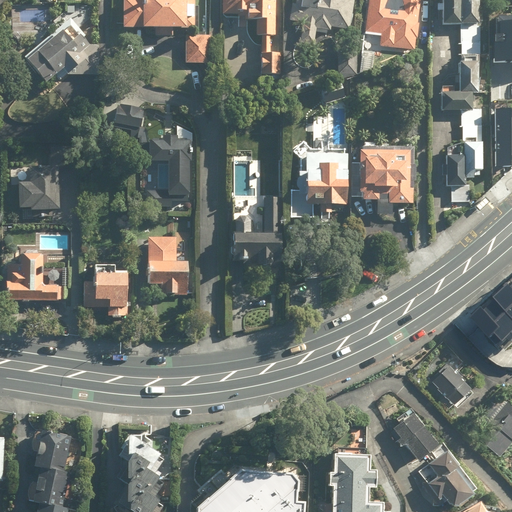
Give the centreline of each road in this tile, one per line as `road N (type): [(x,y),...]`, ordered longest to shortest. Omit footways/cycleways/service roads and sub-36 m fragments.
road 1 (primary): [(423,299),(343,343),(229,376),(111,380),(0,363)]
road 2 (unknown): [(94,377),(89,511)]
